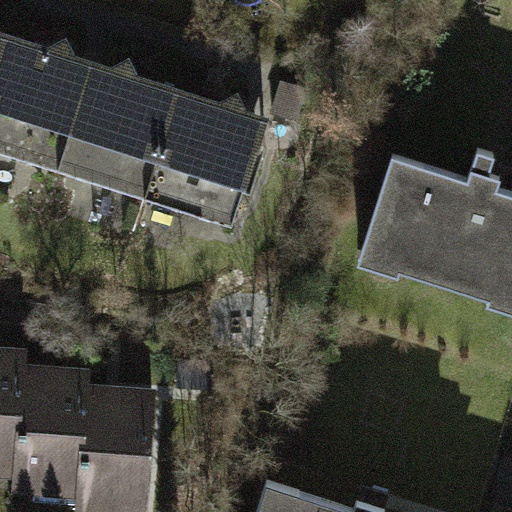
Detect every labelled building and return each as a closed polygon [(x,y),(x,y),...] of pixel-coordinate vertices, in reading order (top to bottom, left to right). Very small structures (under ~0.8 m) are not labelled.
[(0,107),(247,186),(270,115),(251,109),(242,90),(225,100),(144,74),(134,56),(121,67),(80,54),(71,36),(55,46),(0,28),(0,107)] [(477,178),(391,152),(355,269),(412,286),(416,275),(502,301),(499,312),(511,316),(511,188),(511,183),(511,177),(480,168),(477,178)] [(34,347),(0,344),(0,475),(23,477),(32,365),(34,347)] [(93,370),(32,365),(23,477),(22,494),(82,499),(92,383),(93,370)] [(147,511),(158,388),(92,383),(82,499),(81,511),(147,511)] [(356,509),(270,483),(261,511),(392,511),(393,510),(359,499),(356,509)]
